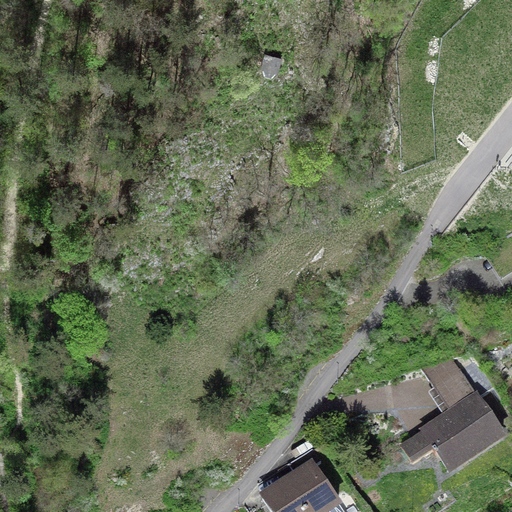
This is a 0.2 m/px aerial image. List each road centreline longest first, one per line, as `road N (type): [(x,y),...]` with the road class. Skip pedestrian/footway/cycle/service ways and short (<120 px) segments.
road 1 (motorway): [(0,33),(194,102),(296,126),(511,153)]
road 2 (residential): [(213,511),(511,130)]
road 3 (motorway): [(511,34),(317,0)]
